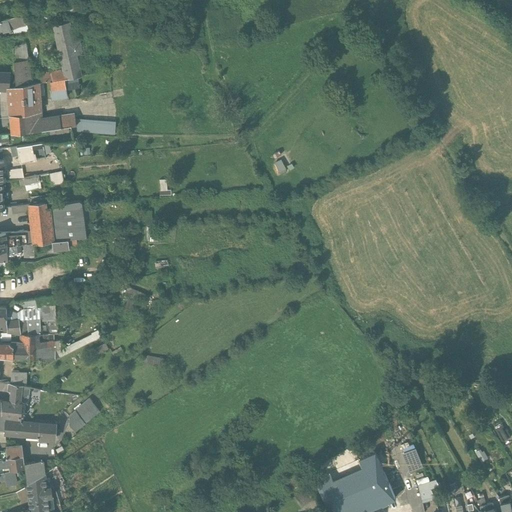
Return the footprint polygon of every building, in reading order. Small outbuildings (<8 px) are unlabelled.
[(23,13),(7,18),(11,29),(26,24),(23,13)] [(0,19),(0,29),(2,29),(3,31),(11,29),(7,18),(0,19)] [(70,21),(53,24),(62,69),(64,78),(82,75),(77,54),(83,53),(79,37),(74,38),(70,21)] [(7,91),(9,114),(42,111),(39,82),(32,83),(29,62),(26,43),(25,43),(13,48),(16,78),(10,78),(10,86),(7,87),(7,91)] [(62,69),(40,73),(41,82),(64,78),(62,69)] [(11,71),(0,71),(0,90),(7,91),(7,87),(10,86),(10,78),(11,71)] [(42,111),(9,114),(11,133),(72,125),(76,124),(75,120),(74,112),(43,116),(42,111)] [(73,130),(115,134),(116,123),(75,120),(76,124),(72,125),(73,130)] [(0,141),(9,141),(8,133),(0,133),(0,141)] [(43,141),(32,143),(35,158),(46,156),(45,152),(51,150),(49,141),(43,142),(43,141)] [(32,143),(17,145),(19,155),(21,162),(35,158),(32,143)] [(17,145),(10,146),(13,156),(19,155),(17,145)] [(281,160),(274,163),(281,175),(286,172),(285,170),(286,169),(281,160)] [(22,168),(7,170),(8,180),(20,178),(24,178),(22,168)] [(56,172),(58,183),(64,182),(62,171),(56,172)] [(58,183),(56,172),(50,173),(52,184),(58,183)] [(39,175),(24,177),(24,178),(20,178),(21,184),(25,183),(25,184),(40,180),(39,175)] [(166,180),(159,180),(160,195),(171,194),(171,189),(167,190),(166,180)] [(80,199),(46,206),(45,200),(29,202),(30,210),(32,229),(33,242),(34,242),(77,237),(82,236),(87,236),(82,201),(80,199)] [(29,202),(12,205),(13,212),(30,210),(29,202)] [(153,224),(151,211),(139,212),(141,225),(153,224)] [(6,232),(0,232),(0,250),(7,249),(7,244),(21,243),(33,242),(32,229),(6,232)] [(77,237),(47,240),(48,252),(59,251),(59,247),(77,245),(77,237)] [(33,242),(21,243),(22,254),(22,255),(25,255),(35,255),(34,242),(33,242)] [(21,243),(7,244),(7,249),(8,254),(22,254),(21,243)] [(7,249),(0,250),(0,260),(8,259),(8,254),(7,249)] [(83,285),(53,290),(53,294),(54,294),(56,319),(57,319),(58,331),(67,330),(66,323),(68,323),(68,317),(86,316),(83,285)] [(8,306),(7,306),(7,321),(19,319),(40,317),(43,317),(44,320),(48,320),(56,319),(54,294),(53,294),(23,299),(24,310),(12,312),(8,306)] [(40,317),(19,319),(20,334),(22,334),(40,333),(40,317)] [(19,319),(7,321),(8,326),(8,331),(20,334),(19,319)] [(56,319),(48,320),(49,333),(58,332),(58,331),(57,319),(56,319)] [(10,342),(0,342),(0,356),(25,358),(39,358),(39,366),(60,357),(101,336),(98,330),(92,333),(92,334),(60,350),(55,350),(54,340),(50,340),(22,340),(22,341),(11,341),(11,343),(10,342)] [(98,347),(101,354),(111,348),(107,342),(98,347)] [(26,372),(12,372),(11,383),(22,385),(27,386),(26,372)] [(11,383),(8,383),(8,391),(11,391),(10,400),(28,402),(29,387),(27,386),(22,385),(11,383)] [(0,429),(4,429),(5,434),(38,436),(38,438),(53,439),(54,422),(5,418),(5,416),(21,417),(22,402),(0,399),(0,429)] [(90,399),(69,417),(69,424),(75,431),(99,410),(90,399)] [(502,425),(495,429),(502,442),(511,437),(506,429),(505,430),(502,425)] [(22,444),(6,446),(7,447),(6,447),(7,456),(9,456),(23,453),(22,444)] [(482,453),(480,450),(475,453),(481,463),(488,459),(483,452),(482,453)] [(23,453),(9,456),(7,456),(0,456),(0,465),(9,464),(10,469),(14,468),(25,466),(24,461),(23,453)] [(43,458),(24,461),(25,466),(31,507),(24,509),(25,511),(37,511),(49,507),(47,496),(52,495),(51,485),(46,486),(43,458)] [(381,467),(336,488),(343,503),(346,511),(362,511),(395,497),(381,467)] [(10,469),(0,471),(0,478),(5,477),(7,485),(18,482),(14,468),(10,469)] [(336,488),(329,474),(315,481),(321,495),(323,494),(329,509),(343,503),(336,488)] [(436,479),(418,485),(422,501),(434,498),(431,490),(439,486),(436,479)] [(456,483),(449,486),(453,493),(459,490),(456,483)] [(307,491),(296,497),(303,506),(313,500),(307,491)] [(511,511),(508,493),(505,493),(505,495),(500,496),(503,511),(511,511)] [(494,511),(493,502),(486,503),(484,497),(477,499),(480,505),(485,504),(486,511),(494,511)]
